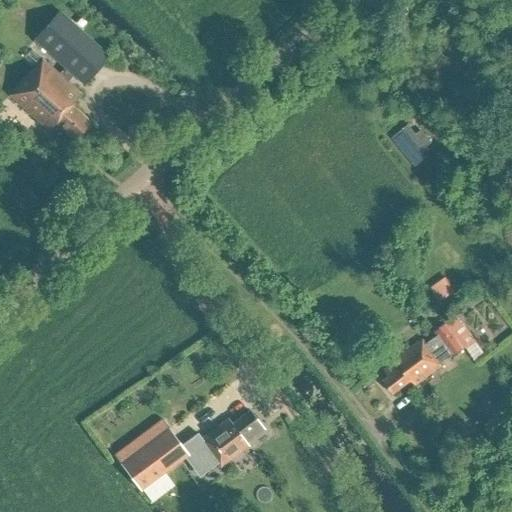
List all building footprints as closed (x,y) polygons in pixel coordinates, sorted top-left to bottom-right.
[(83,85),(110,56),(60,10),(33,39),(64,67),(58,74),(41,59),(8,95),(47,130),(54,122),(73,139),(88,122),(70,105),(80,94),(67,83),(73,76),(83,85)] [(391,139),(414,167),(423,159),(400,131),(391,139)] [(443,298),(458,287),(449,273),(433,284),(443,298)] [(394,359),(396,361),(383,370),(388,377),(383,380),(393,393),(410,381),(413,386),(443,365),(440,361),(450,355),(451,357),(467,346),(476,359),(483,353),(474,341),(472,342),(455,317),(433,333),(435,336),(425,343),(422,339),(400,354),(400,355),(394,359)] [(199,470),(213,459),(218,466),(246,446),(244,443),(257,433),(254,429),(259,425),(248,410),(230,424),(226,419),(200,438),(196,432),(180,445),(199,470)] [(398,434),(419,463),(429,455),(421,444),(426,440),(414,423),(398,434)] [(167,428),(120,463),(140,489),(186,453),(167,428)]
